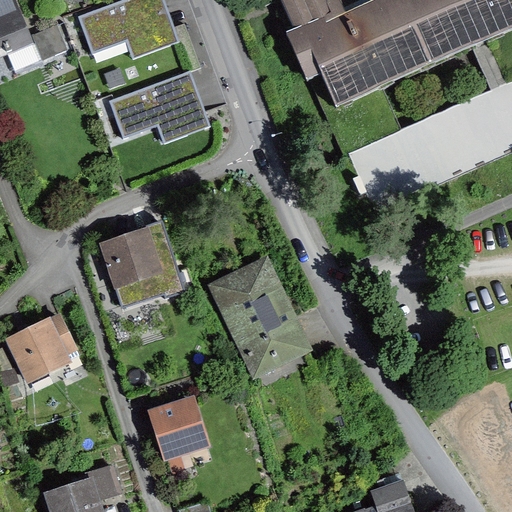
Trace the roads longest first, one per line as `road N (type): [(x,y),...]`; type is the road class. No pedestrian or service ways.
road 1 (residential): [(468,511),(358,347),(258,151)]
road 2 (residential): [(258,151),(95,214),(0,307)]
road 3 (residential): [(258,151),(203,0)]
